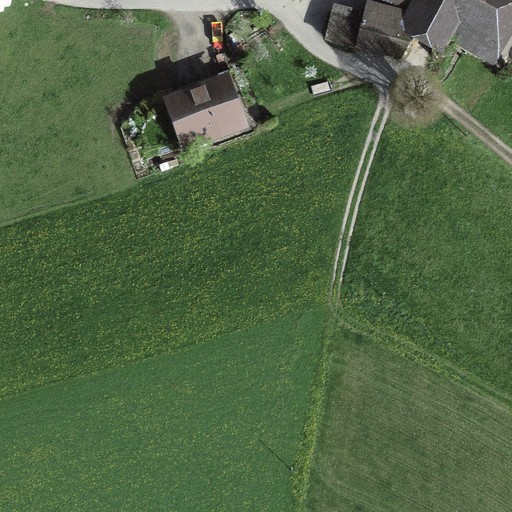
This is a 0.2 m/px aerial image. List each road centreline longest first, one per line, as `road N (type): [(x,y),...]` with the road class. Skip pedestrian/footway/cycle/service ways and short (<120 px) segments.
road 1 (track): [(287,511),(343,237),(373,124),(400,73)]
road 2 (track): [(400,73),(511,158)]
